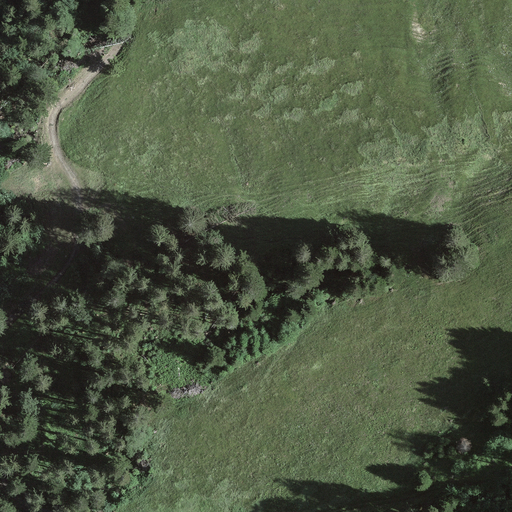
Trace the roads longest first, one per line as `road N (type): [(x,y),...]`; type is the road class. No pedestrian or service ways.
road 1 (track): [(0,334),(69,270),(81,191),(54,142),(53,113),(121,44),(129,0)]
road 2 (track): [(511,450),(456,480),(335,511)]
